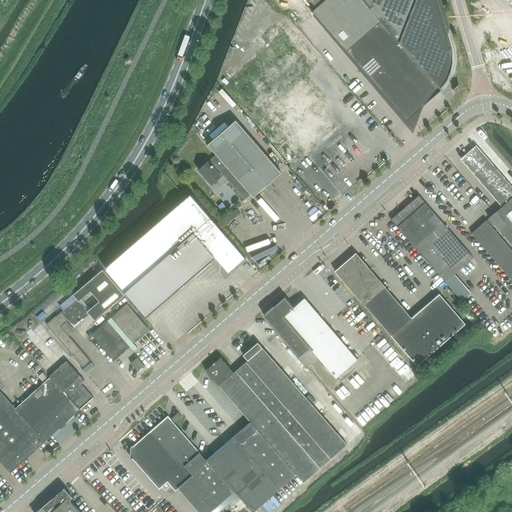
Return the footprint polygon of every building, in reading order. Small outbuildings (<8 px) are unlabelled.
[(442,90),(440,89),(362,0),(309,0),(316,8),(312,12),(407,121),(442,90)] [(362,0),(440,89),(442,86),(443,85),(445,83),(447,80),(449,78),(450,76),(451,73),(452,71),(452,68),(453,67),(453,65),(454,63),(454,61),(454,59),(454,57),(454,55),(454,53),(453,51),(453,50),(453,48),(437,0),(362,0)] [(236,121),(207,146),(216,156),(199,171),(211,185),(223,175),(245,200),(251,195),(254,197),(281,173),(236,121)] [(502,207),(489,218),(511,244),(511,187),(476,146),(461,159),(502,207)] [(215,258),(216,258),(229,272),(246,258),(191,194),(186,198),(104,269),(124,292),(129,288),(147,309),(147,308),(173,285),(189,272),(194,277),(215,258)] [(446,282),(447,281),(451,278),(453,276),(461,269),(464,272),(472,265),(476,261),(473,258),(419,196),(391,220),(397,227),(445,282),(446,282)] [(472,234),(511,280),(511,250),(487,221),(472,234)] [(440,295),(413,319),(365,264),(356,254),(335,272),(417,366),(438,348),(465,323),(440,295)] [(125,296),(103,270),(73,295),(76,298),(46,324),(69,351),(76,345),(61,326),(68,320),(74,326),(75,326),(89,314),(95,321),(125,296)] [(294,308),(285,298),(275,306),(265,315),(264,316),(299,357),(308,367),(319,358),(337,378),(357,360),(305,298),(294,308)] [(149,331),(126,304),(91,334),(115,361),(131,347),(133,350),(133,351),(138,348),(134,345),(149,331)] [(200,437),(192,443),(207,460),(252,511),(253,511),(297,474),(304,482),(347,445),(258,343),(243,356),(248,361),(234,373),(221,358),(206,371),(235,404),(240,409),(251,422),(214,454),(200,437)] [(76,345),(69,351),(83,368),(90,361),(76,345)] [(132,363),(133,365),(138,371),(138,372),(145,366),(144,366),(137,359),(138,358),(137,358),(131,363),(131,364),(132,363)] [(66,360),(49,375),(68,395),(69,395),(82,409),(94,398),(93,397),(81,384),(85,381),(66,360)] [(49,375),(18,403),(49,438),(80,410),(82,409),(69,395),(68,395),(49,375)] [(49,438),(18,403),(14,407),(0,391),(0,383),(1,382),(0,380),(0,461),(10,473),(49,438)] [(240,409),(235,404),(231,407),(236,413),(240,409)] [(178,413),(171,419),(175,423),(182,417),(178,413)] [(131,456),(159,489),(168,481),(176,491),(179,488),(199,511),(210,511),(223,501),(234,492),(168,417),(131,449),(131,456)] [(79,511),(68,499),(53,511),(46,504),(37,511),(79,511)]
